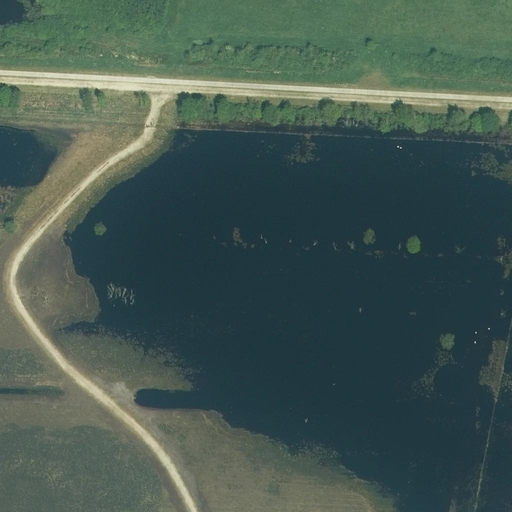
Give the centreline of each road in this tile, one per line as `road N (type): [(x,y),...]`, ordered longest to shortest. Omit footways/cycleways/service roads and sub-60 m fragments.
road 1 (track): [(499,106),(159,88)]
road 2 (track): [(159,88),(0,80)]
